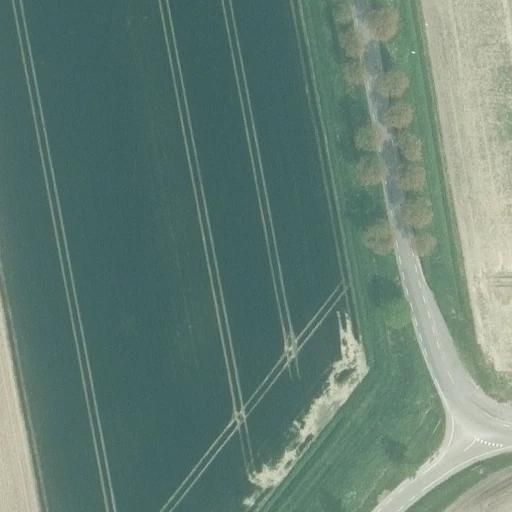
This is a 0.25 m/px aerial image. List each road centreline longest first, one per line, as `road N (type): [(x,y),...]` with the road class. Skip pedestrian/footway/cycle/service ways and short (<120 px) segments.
road 1 (track): [(292,511),(378,400),(394,363),(343,78),(341,0)]
road 2 (tertiary): [(358,0),(422,323),(444,384),(482,430)]
road 3 (tertiary): [(387,511),(482,430)]
